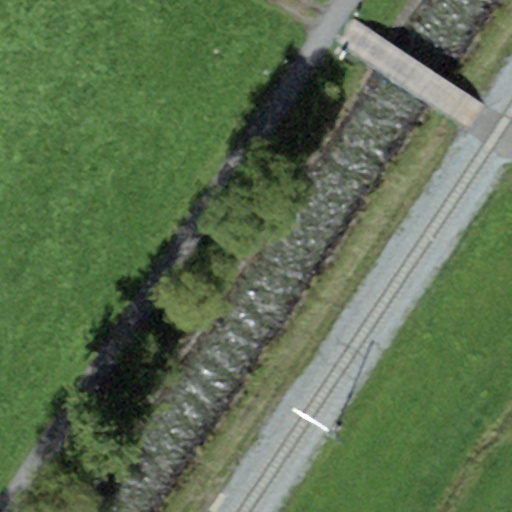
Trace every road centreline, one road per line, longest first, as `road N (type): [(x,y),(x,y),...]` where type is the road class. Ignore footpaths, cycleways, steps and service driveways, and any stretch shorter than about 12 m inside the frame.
road 1 (track): [(347,0),(8,511)]
road 2 (track): [(330,23),(511,139)]
